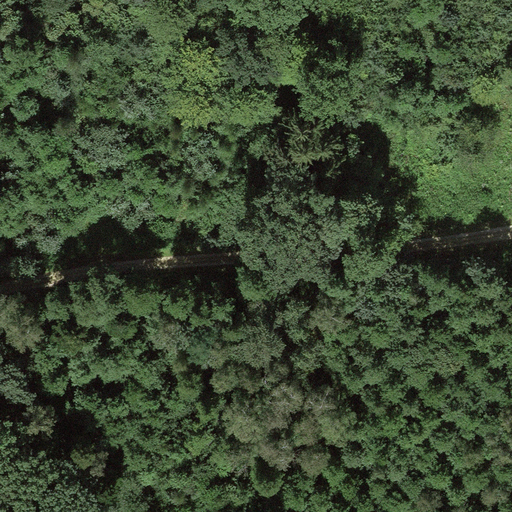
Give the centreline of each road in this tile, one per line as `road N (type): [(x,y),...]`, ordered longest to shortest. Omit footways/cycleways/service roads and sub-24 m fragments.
road 1 (track): [(511,233),(0,294)]
road 2 (track): [(85,279),(77,237),(0,57)]
